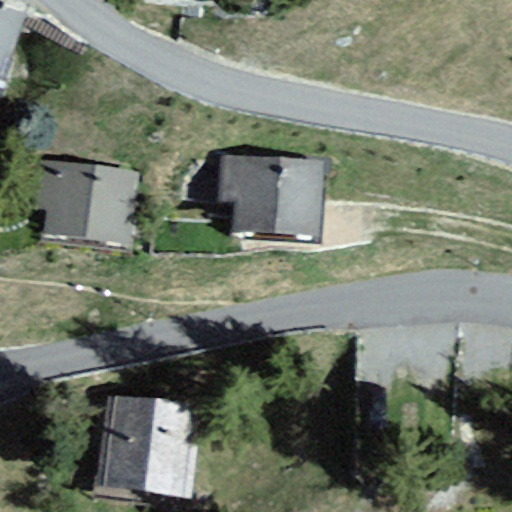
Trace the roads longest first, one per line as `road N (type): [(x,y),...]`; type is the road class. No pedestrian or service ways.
road 1 (residential): [(511,296),(459,283),(0,363)]
road 2 (residential): [(511,160),(456,138),(172,81),(70,0)]
